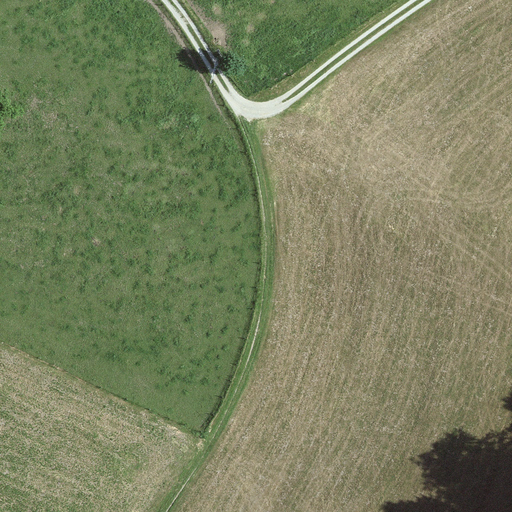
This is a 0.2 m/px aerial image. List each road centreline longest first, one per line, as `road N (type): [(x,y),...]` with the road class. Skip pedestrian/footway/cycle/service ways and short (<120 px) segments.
road 1 (track): [(225,89),(256,164),(265,256),(253,340),(233,397),(167,511)]
road 2 (track): [(225,89),(247,111),(273,110),(421,0)]
